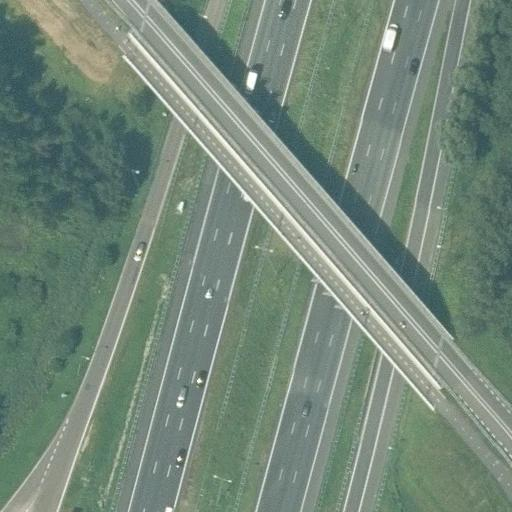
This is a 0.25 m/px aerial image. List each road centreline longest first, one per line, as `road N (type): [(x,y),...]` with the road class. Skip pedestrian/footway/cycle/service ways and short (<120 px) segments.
road 1 (tertiary): [(511,435),(129,0)]
road 2 (motorway): [(277,511),(417,0)]
road 3 (motorway): [(289,0),(151,511)]
road 4 (motorway): [(352,511),(387,381),(462,0)]
road 5 (motorway): [(220,0),(67,447)]
